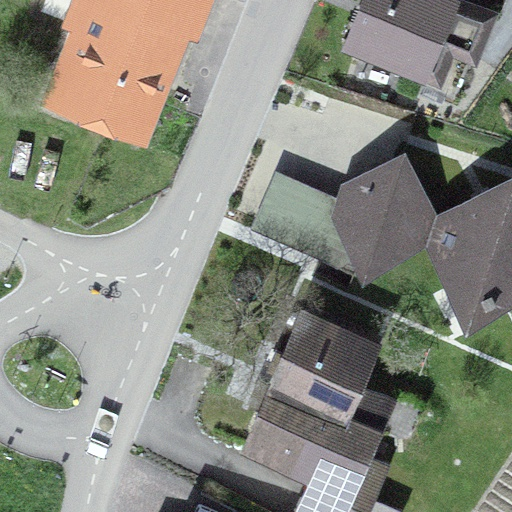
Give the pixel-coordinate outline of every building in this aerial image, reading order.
[(97,0),(102,2),(62,103),(131,130),(181,0),(97,0)] [(468,56),(485,15),(448,0),(365,0),(348,43),(414,70),(416,70),(428,40),(468,56)] [(332,199),(364,262),(426,230),(394,167),(332,199)] [(482,303),(511,287),(511,198),(507,188),(426,230),(456,288),(482,303)] [(336,415),(365,346),(300,318),(246,443),(348,487),(372,430),(336,415)]
